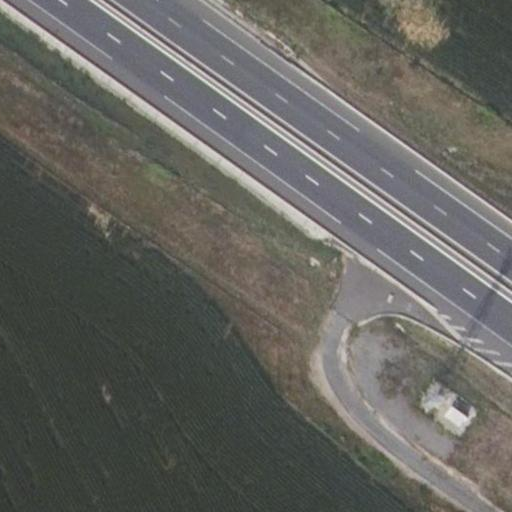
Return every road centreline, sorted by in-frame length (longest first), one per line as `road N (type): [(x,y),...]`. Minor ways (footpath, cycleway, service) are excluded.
road 1 (motorway): [(49,0),(511,332)]
road 2 (motorway): [(511,271),(119,0)]
